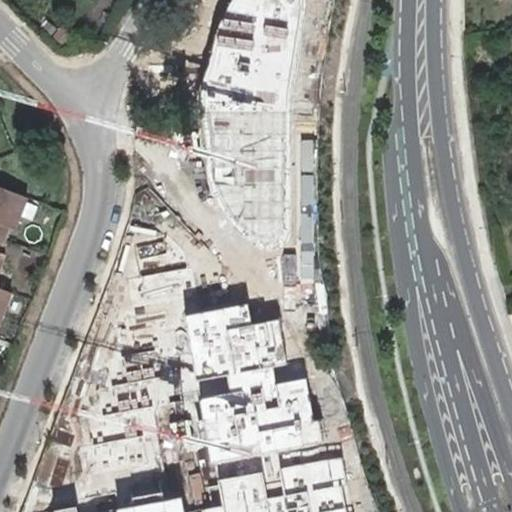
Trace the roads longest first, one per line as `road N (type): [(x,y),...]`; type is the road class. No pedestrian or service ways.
road 1 (secondary): [(407,15),(393,152),(401,269),(462,511)]
road 2 (secondary): [(511,411),(458,232),(434,74),(432,0)]
road 3 (residential): [(77,101),(101,150),(99,198),(0,466)]
road 4 (secondary): [(425,235),(493,511)]
road 5 (secondary): [(425,235),(511,475)]
road 6 (secondary): [(407,15),(425,235)]
road 7 (residential): [(77,101),(165,0)]
